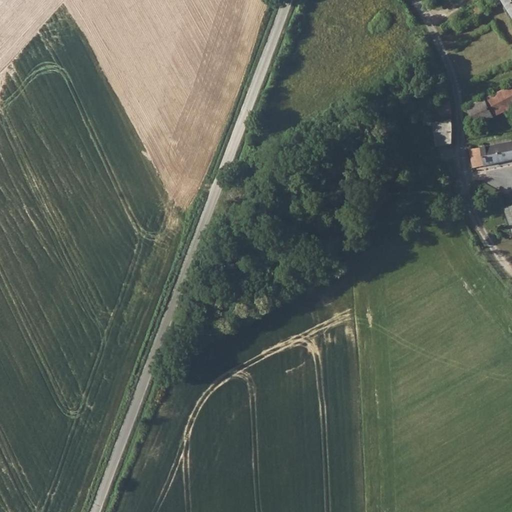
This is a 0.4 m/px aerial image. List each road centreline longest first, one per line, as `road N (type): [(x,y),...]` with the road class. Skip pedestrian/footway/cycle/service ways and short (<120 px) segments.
road 1 (unclassified): [(94,511),(287,0)]
road 2 (unclassified): [(414,0),(458,96),(463,185),(479,229),(511,268)]
